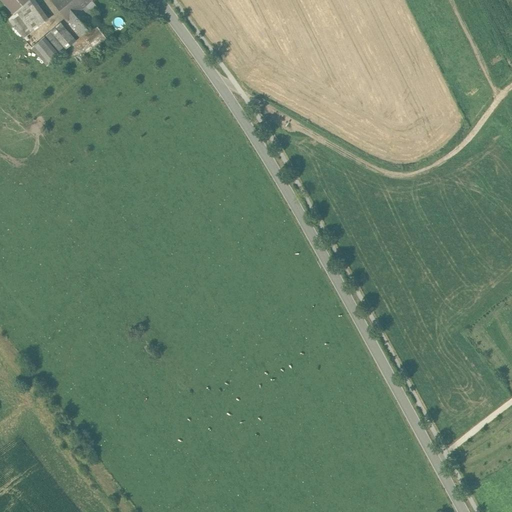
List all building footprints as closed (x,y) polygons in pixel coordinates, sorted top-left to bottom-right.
[(29,0),(0,0),(14,14),(17,11),(29,0)] [(34,0),(29,0),(17,11),(32,32),(46,21),(38,10),(41,8),(34,0)] [(52,0),(68,20),(82,36),(95,24),(89,17),(84,11),(82,9),(91,0),(52,0)] [(89,7),(84,11),(89,17),(93,13),(89,7)] [(75,41),(60,23),(50,32),(65,50),(75,41)] [(95,24),(82,36),(89,45),(103,33),(95,24)] [(50,32),(32,47),(47,65),(65,50),(50,32)]
